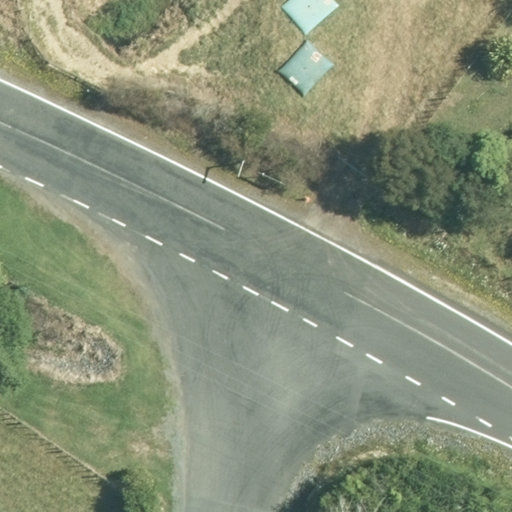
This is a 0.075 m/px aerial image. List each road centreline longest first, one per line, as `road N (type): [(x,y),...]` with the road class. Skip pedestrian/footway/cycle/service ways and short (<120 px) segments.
road 1 (tertiary): [(0,123),(309,266)]
road 2 (unclassified): [(309,266),(243,511)]
road 3 (tertiary): [(309,266),(511,385)]
